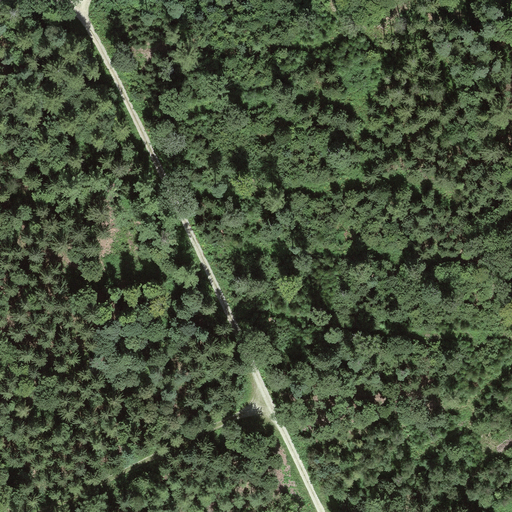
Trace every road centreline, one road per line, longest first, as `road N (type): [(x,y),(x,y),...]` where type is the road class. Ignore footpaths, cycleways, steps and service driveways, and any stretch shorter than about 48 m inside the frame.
road 1 (track): [(74,0),(153,149),(320,511)]
road 2 (track): [(266,401),(45,511)]
